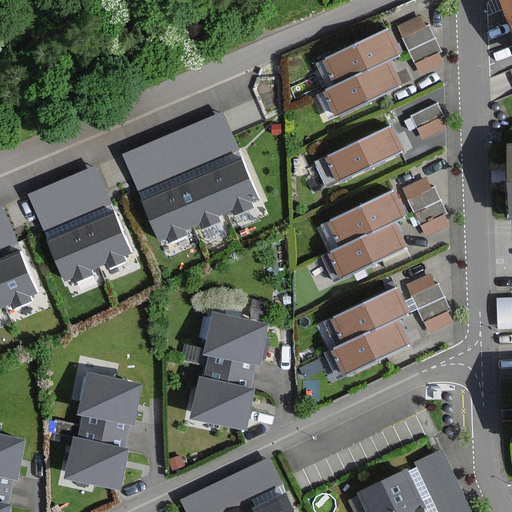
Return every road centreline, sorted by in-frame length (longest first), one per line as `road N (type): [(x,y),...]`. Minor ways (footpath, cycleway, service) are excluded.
road 1 (residential): [(382,0),(0,164)]
road 2 (residential): [(480,347),(134,511)]
road 3 (residential): [(470,0),(480,347)]
road 4 (residential): [(480,347),(487,466),(505,511)]
